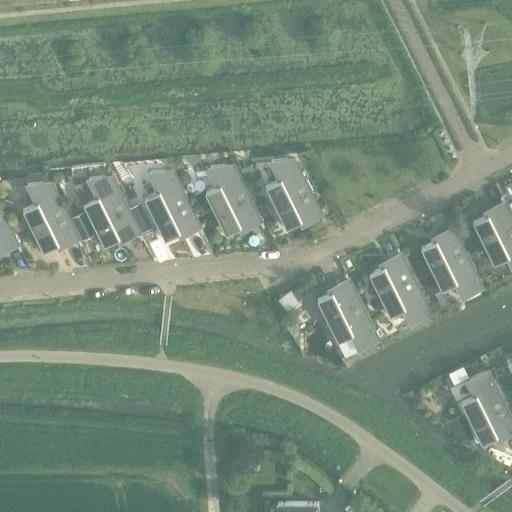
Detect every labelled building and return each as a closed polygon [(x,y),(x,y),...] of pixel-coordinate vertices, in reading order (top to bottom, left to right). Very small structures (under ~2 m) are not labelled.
[(295,158),(272,161),(281,179),(266,187),(288,229),(308,219),(310,223),(322,218),(324,222),(326,222),(295,158)] [(234,164),(211,167),(220,185),(206,192),(227,235),(247,225),(249,229),(261,223),(263,228),(265,227),(234,164)] [(173,170),(150,173),(159,191),(145,198),(166,241),(186,231),(188,235),(200,229),(203,234),(205,233),(173,170)] [(112,176),(89,178),(99,197),(84,204),(105,247),(125,237),(127,241),(139,235),(142,240),(144,239),(141,233),(135,221),(112,176)] [(52,182),(29,184),(38,203),(23,210),(44,252),(65,243),(67,247),(79,241),(81,246),(83,245),(52,182)] [(509,258),(511,263),(511,214),(503,196),(501,197),(504,202),(491,208),(494,212),(474,222),(495,265),(509,258)] [(266,203),(257,207),(263,219),(271,214),(266,203)] [(0,205),(0,250),(4,248),(6,253),(18,247),(20,252),(22,251),(0,205)] [(84,213),(72,219),(82,240),(94,235),(84,213)] [(146,215),(135,221),(141,233),(152,227),(146,215)] [(22,217),(11,223),(15,232),(27,227),(22,217)] [(457,284),(464,298),(465,299),(484,289),(451,222),(449,223),(452,228),(440,234),(442,238),(422,248),(443,291),(457,284)] [(405,309),(412,324),(413,325),(432,315),(399,248),(397,249),(400,254),(388,260),(390,264),(370,274),(391,317),(405,309)] [(353,335),(360,350),(361,350),(380,341),(356,291),(351,281),(347,274),(345,275),(348,280),(336,286),(338,290),(318,300),(339,342),(353,335)] [(361,276),(351,281),(356,291),(362,287),(364,282),(361,276)] [(301,286),(293,292),(300,301),(308,295),(301,286)] [(292,290),(280,299),(289,311),(301,303),(300,301),(293,292),(292,290)] [(511,417),(489,370),(469,380),(476,395),(462,402),(483,445),(503,435),(505,439),(511,435),(511,417)] [(462,416),(449,422),(458,440),(471,433),(462,416)] [(318,511),(319,502),(279,502),(278,511),(318,511)]
